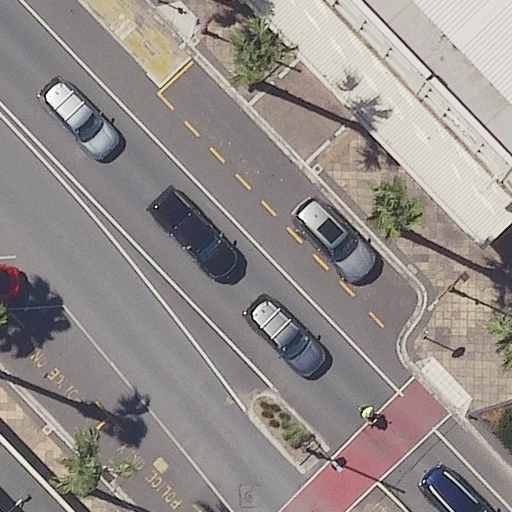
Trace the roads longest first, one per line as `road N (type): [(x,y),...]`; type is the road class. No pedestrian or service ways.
road 1 (tertiary): [(153,280),(319,347),(473,511)]
road 2 (tertiary): [(290,511),(226,447),(153,280)]
road 3 (tertiary): [(153,280),(0,114)]
